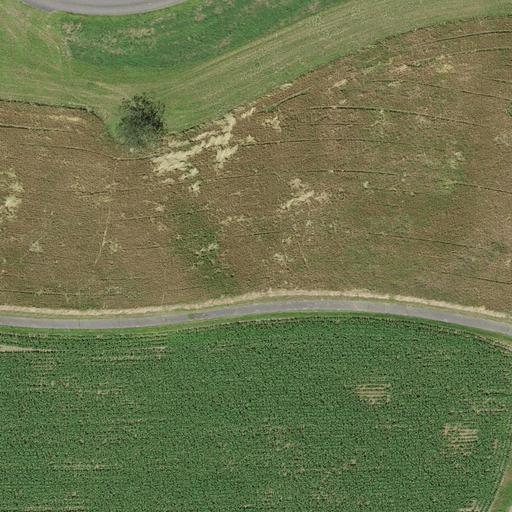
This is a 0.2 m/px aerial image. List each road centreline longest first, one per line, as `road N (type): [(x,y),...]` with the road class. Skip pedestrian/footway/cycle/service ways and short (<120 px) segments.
road 1 (track): [(511,333),(357,308),(137,327),(0,323)]
road 2 (unclassified): [(43,0),(99,12),(174,0)]
